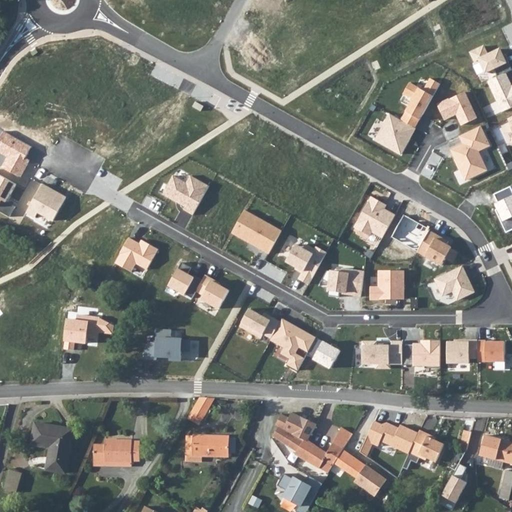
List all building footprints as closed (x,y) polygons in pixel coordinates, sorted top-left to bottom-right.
[(484,44),(469,51),(475,64),(480,62),(485,73),(507,63),(500,48),(488,53),(484,44)] [(506,73),(488,81),(502,113),(511,108),(511,85),(506,73)] [(412,99),(401,119),(417,128),(441,84),(429,77),(423,88),(411,81),(404,94),(412,99)] [(467,90),(438,104),(446,120),(457,115),(462,125),(480,117),(467,90)] [(401,119),(391,113),(375,141),(401,155),(417,128),(401,119)] [(511,115),(505,118),(507,122),(501,124),(509,144),(511,143),(511,115)] [(481,127),(461,136),(465,144),(453,149),(467,179),(487,170),(478,150),(489,145),(481,127)] [(4,130),(0,136),(0,153),(7,158),(1,167),(20,177),(30,160),(26,158),(32,146),(4,130)] [(173,175),(163,193),(184,205),(181,210),(192,217),(209,186),(191,176),(187,183),(173,175)] [(16,185),(0,176),(0,212),(10,217),(15,207),(6,202),(16,185)] [(43,184),(28,212),(36,217),(39,212),(55,221),(67,197),(43,184)] [(511,188),(511,187),(495,194),(499,202),(495,203),(498,209),(496,210),(506,232),(511,229),(511,188)] [(372,198),(355,227),(370,236),(373,232),(383,238),(396,216),(385,209),(387,206),(372,198)] [(282,230),(244,209),(231,233),(269,254),(282,230)] [(418,251),(430,229),(404,215),(392,236),(418,251)] [(418,251),(417,252),(442,265),(446,259),(454,263),(458,254),(450,249),(451,247),(448,245),(450,240),(430,229),(418,251)] [(159,249),(142,239),(140,243),(129,237),(115,262),(131,272),(136,263),(147,269),(159,249)] [(309,284),(327,253),(317,247),(315,250),(306,245),(304,250),(296,245),(286,262),(304,272),(300,279),(309,284)] [(198,293),(203,282),(188,274),(191,268),(181,263),(169,285),(194,299),(198,293)] [(462,267),(436,279),(443,295),(454,291),(458,299),(474,292),(462,267)] [(365,271),(342,269),(342,273),(327,271),(323,280),(330,283),(328,296),(339,298),(340,295),(362,297),(365,271)] [(379,270),(379,288),(370,288),(370,299),(391,300),(391,298),(403,298),(404,271),(379,270)] [(207,275),(203,282),(198,293),(203,296),(201,299),(220,309),(230,290),(217,283),(219,281),(207,275)] [(260,310),(258,313),(251,309),(242,326),(262,337),(264,334),(272,339),(282,322),(260,310)] [(115,318),(75,313),(75,318),(66,317),(63,342),(86,345),(88,327),(98,328),(98,332),(114,334),(115,318)] [(285,320),(273,342),(285,348),(282,354),(291,359),(288,364),(298,370),(307,353),(316,337),(285,320)] [(156,361),(156,356),(169,356),(169,361),(181,362),(182,351),(189,351),(190,342),(182,341),(182,340),(171,339),(171,330),(157,330),(157,343),(151,343),(146,347),(145,360),(156,361)] [(341,351),(316,337),(307,353),(314,357),(312,360),(331,370),(341,351)] [(470,340),(454,339),(454,342),(448,341),(447,364),(469,364),(470,340)] [(486,340),(478,340),(478,361),(504,361),(505,342),(486,341),(486,340)] [(393,342),(393,346),(377,346),(377,342),(363,341),(363,364),(376,364),(376,368),(390,369),(390,364),(403,364),(403,344),(403,342),(393,342)] [(414,345),(403,344),(403,364),(426,365),(426,369),(440,369),(441,341),(422,341),(422,348),(414,348),(414,345)] [(200,425),(215,399),(201,398),(200,398),(188,418),(200,425)] [(344,449),(353,434),(342,427),(327,453),(308,441),(317,424),(292,412),(284,429),(279,427),(274,437),(289,447),(298,452),(296,455),(320,468),(325,460),(333,465),(334,466),(335,463),(344,449)] [(375,421),(361,452),(367,457),(373,444),(378,447),(380,442),(408,455),(410,452),(419,433),(400,424),(398,428),(388,423),(381,424),(375,421)] [(51,447),(47,470),(66,473),(74,429),(36,423),(32,444),(51,447)] [(462,441),(469,443),(472,431),(465,429),(462,441)] [(428,436),(429,434),(420,430),(419,433),(410,452),(426,460),(427,458),(437,462),(445,444),(428,436)] [(344,449),(351,454),(361,439),(353,434),(344,449)] [(201,456),(229,457),(229,436),(215,435),(194,435),(194,436),(187,436),(187,461),(200,461),(201,456)] [(511,442),(485,435),(480,455),(490,458),(505,461),(511,463),(511,442)] [(105,440),(105,445),(94,444),(94,465),(106,466),(106,461),(133,462),(133,461),(141,461),(141,441),(133,441),(133,440),(105,440)] [(469,443),(462,441),(460,448),(467,450),(469,443)] [(335,463),(358,479),(355,482),(375,496),(387,480),(351,454),(344,449),(335,463)] [(505,461),(490,458),(488,465),(503,469),(505,461)] [(328,473),(333,465),(325,460),(320,468),(328,473)] [(460,463),(442,495),(456,503),(467,482),(461,479),(467,467),(460,463)] [(17,492),(23,473),(11,470),(5,489),(17,492)] [(511,490),(511,471),(507,470),(499,502),(508,507),(511,490)] [(284,474),(277,485),(287,491),(285,495),(300,503),(299,505),(296,511),(297,511),(307,511),(319,490),(306,483),(295,477),(294,479),(284,474)] [(323,483),(310,476),(306,483),(319,490),(323,483)] [(299,505),(300,503),(285,495),(284,497),(299,505)]
